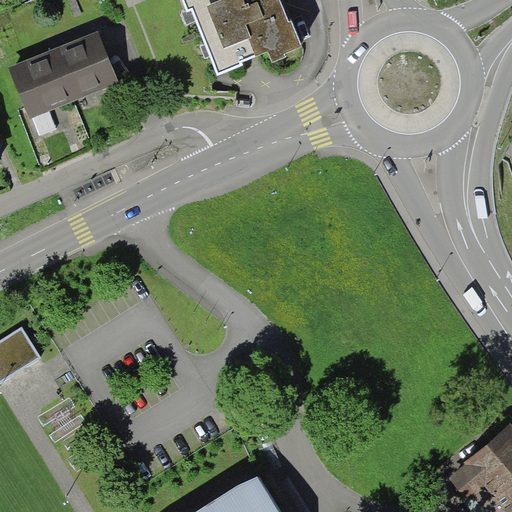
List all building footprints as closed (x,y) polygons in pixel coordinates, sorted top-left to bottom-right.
[(290,22),(281,0),(181,0),(187,12),(191,10),(217,75),(243,65),(242,62),(268,52),(272,62),(286,57),(284,54),(302,47),(292,21),(290,22)] [(8,66),(29,118),(120,82),(99,30),(8,66)] [(23,326),(0,339),(0,381),(41,356),(23,326)] [(511,511),(511,422),(464,462),(466,464),(449,478),(466,497),(461,501),(470,511),(511,511)] [(281,511),(258,474),(245,478),(190,511),(281,511)]
